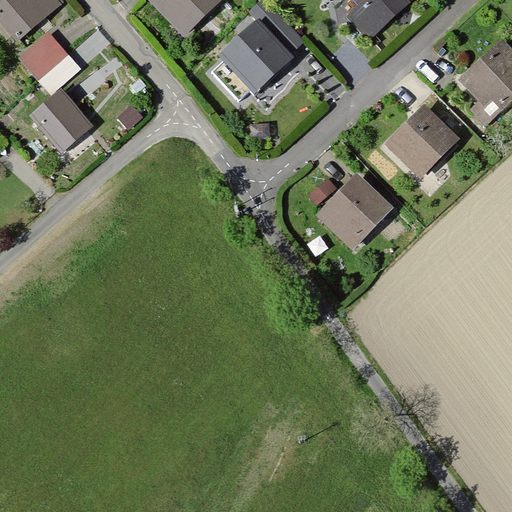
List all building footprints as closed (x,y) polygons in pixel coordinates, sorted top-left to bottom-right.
[(59,3),(56,0),(0,0),(0,24),(16,42),(59,3)] [(221,0),(148,0),(184,37),(221,0)] [(409,3),(406,0),(353,0),(360,6),(348,17),(369,40),(409,3)] [(259,23),(289,55),(302,43),(262,1),(249,13),(259,23)] [(259,23),(222,58),(225,61),(250,88),(256,94),(293,59),(289,55),(259,23)] [(22,57),(55,93),(86,65),(53,29),(22,57)] [(511,101),(511,53),(501,42),(460,81),(481,103),(471,113),(485,128),(511,101)] [(238,99),(250,88),(225,61),(213,72),(238,99)] [(61,92),(31,118),(62,153),(92,127),(61,92)] [(457,142),(424,108),(386,146),(419,179),(457,142)] [(391,210),(356,177),(317,217),(351,251),(391,210)]
